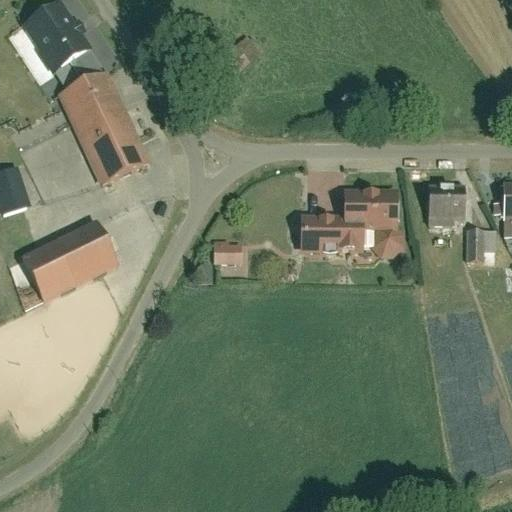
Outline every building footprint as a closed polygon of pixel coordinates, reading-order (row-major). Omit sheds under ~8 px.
[(56,3),(15,27),(55,95),(96,71),(56,3)] [(243,35),(228,51),(243,66),(259,51),(243,35)] [(228,51),(223,46),(195,74),(215,95),(243,66),(228,51)] [(146,169),(102,77),(52,101),(96,193),(146,169)] [(13,172),(0,175),(0,218),(25,211),(13,172)] [(511,188),(496,189),(496,225),(498,225),(498,242),(511,242),(511,188)] [(463,190),(423,190),(423,223),(463,223),(463,190)] [(337,194),(337,222),(292,222),(291,257),(348,258),(348,231),(392,231),(392,195),(337,194)] [(89,226),(17,261),(40,307),(111,272),(89,226)] [(390,261),(395,255),(397,248),(394,241),(388,236),(381,235),(374,237),(369,243),(368,250),(370,257),(376,262),(383,264),(390,261)] [(493,235),(466,235),(466,266),(493,266),(493,235)] [(239,246),(212,246),(212,266),(239,266),(239,246)]
